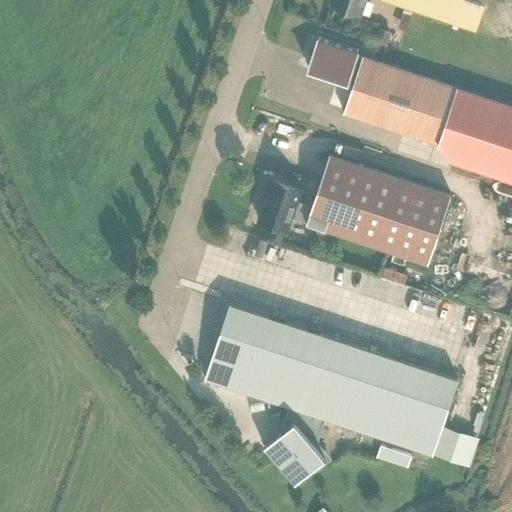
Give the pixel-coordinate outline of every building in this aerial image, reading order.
[(365,0),(383,0),(476,31),(486,0),(332,0),(330,6),(361,16),(365,0)] [(439,145),(457,88),(362,57),(362,59),(356,57),(358,51),(320,38),(309,70),(347,83),(350,74),(356,76),(344,114),(439,145)] [(438,147),(453,164),(511,183),(511,106),(457,88),(439,145),(438,147)] [(306,223),(428,264),(451,195),(329,154),(312,207),(298,202),(302,190),(272,180),(258,219),(288,230),(292,218),(306,223)] [(297,410),(294,421),(263,447),(274,460),(279,456),(298,479),(294,483),(295,484),(325,458),(306,436),(310,433),(319,436),(324,419),(432,455),(458,379),(230,303),(205,379),(297,410)] [(311,511),(333,511),(325,502),(311,511)]
